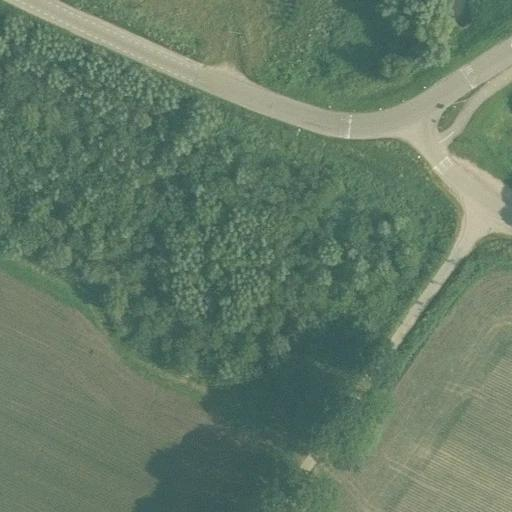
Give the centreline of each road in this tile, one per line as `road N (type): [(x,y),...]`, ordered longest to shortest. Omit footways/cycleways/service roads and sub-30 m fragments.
road 1 (unclassified): [(46,0),(294,117),(370,128),(411,117)]
road 2 (unclassified): [(280,511),(426,298),(498,211)]
road 3 (unclassified): [(498,211),(430,148),(411,117)]
